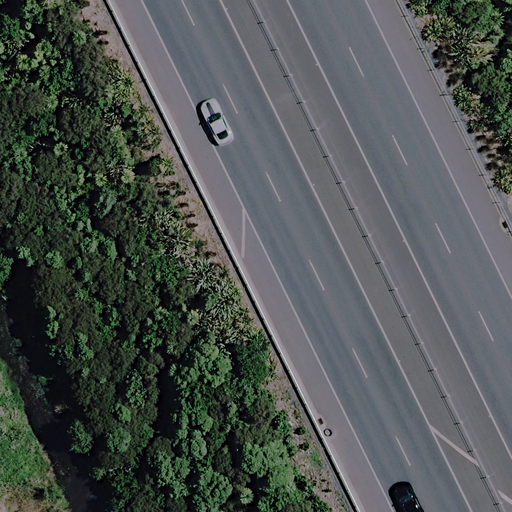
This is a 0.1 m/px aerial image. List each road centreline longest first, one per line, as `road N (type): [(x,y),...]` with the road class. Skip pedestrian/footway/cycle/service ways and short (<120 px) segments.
road 1 (motorway): [(429,511),(177,0)]
road 2 (motorway): [(329,0),(511,374)]
